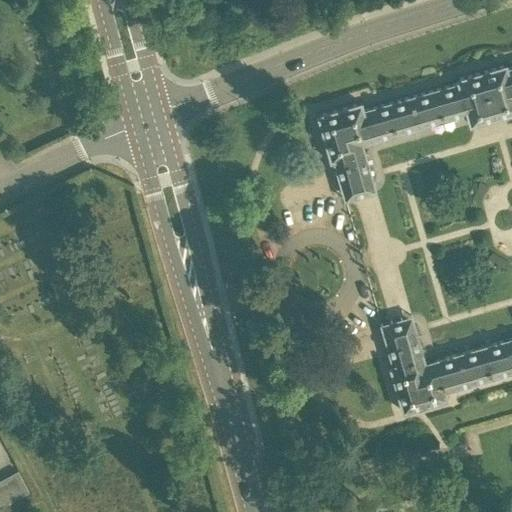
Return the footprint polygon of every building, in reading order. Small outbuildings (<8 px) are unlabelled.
[(511,89),(506,69),(505,64),(480,71),(493,117),(511,111),(511,89)] [(493,117),(480,71),(456,78),(457,83),(465,109),(466,113),(469,124),(493,117)] [(465,109),(457,83),(433,90),(441,120),(466,113),(465,109)] [(433,90),(409,97),(417,127),(441,120),(433,90)] [(417,127),(409,97),(385,103),(394,134),(417,127)] [(394,134),(385,103),(362,110),(360,102),(317,114),(326,144),(357,135),(360,143),(394,134)] [(357,135),(326,144),(330,160),(333,159),(336,168),(365,160),(360,143),(357,135)] [(374,191),(365,160),(336,168),(343,192),(345,200),(374,191)] [(410,316),(381,324),(392,365),(422,357),(410,316)] [(511,370),(511,360),(506,340),(481,347),(490,377),(511,370)] [(490,377),(481,347),(458,354),(467,384),(490,377)] [(458,354),(435,360),(443,390),(467,384),(458,354)] [(394,372),(392,373),(398,394),(419,388),(416,377),(427,374),(424,364),(422,357),(392,365),(394,372)] [(424,364),(427,374),(416,377),(419,388),(398,394),(403,411),(445,398),(443,390),(435,360),(424,364)] [(17,470),(7,476),(19,498),(30,492),(17,470)] [(19,498),(7,476),(0,479),(0,488),(8,504),(19,498)] [(0,508),(8,504),(0,488),(0,508)]
